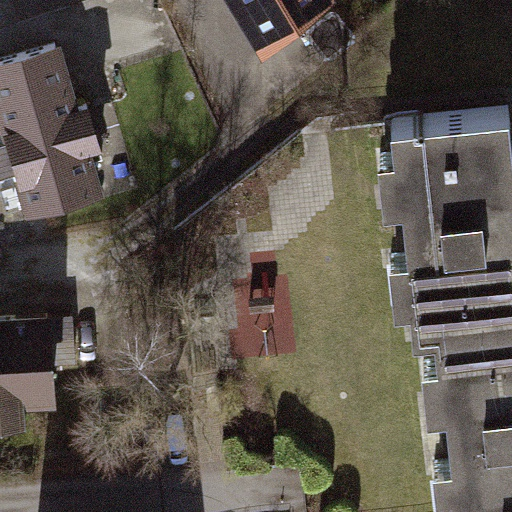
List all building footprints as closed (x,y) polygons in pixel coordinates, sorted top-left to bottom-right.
[(346,0),(216,0),(261,66),(346,0)] [(48,50),(0,64),(0,161),(21,227),(96,204),(48,50)] [(506,340),(480,123),(360,138),(386,354),(506,340)] [(33,326),(0,327),(0,419),(37,418),(33,326)] [(511,511),(511,385),(506,340),(386,354),(405,511),(511,511)]
